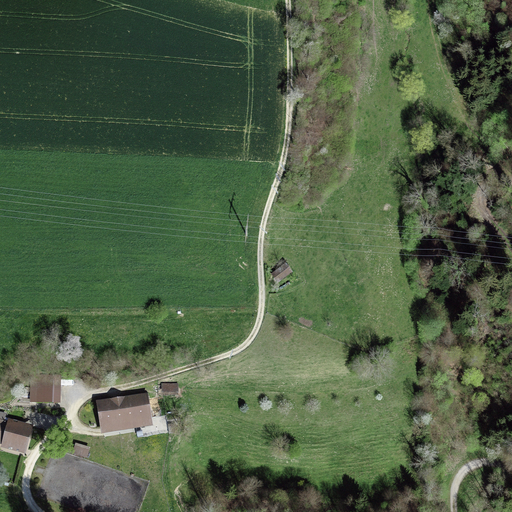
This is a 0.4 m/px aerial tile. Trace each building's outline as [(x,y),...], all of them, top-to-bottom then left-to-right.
[(285,266),(273,275),(278,281),(290,272),(285,266)] [(54,376),(37,376),(36,401),(53,402),(54,376)] [(178,394),(178,384),(162,384),(162,394),(178,394)] [(100,406),(103,428),(149,420),(145,399),(100,406)] [(29,430),(0,422),(0,442),(24,449),(29,430)] [(72,454),(87,459),(91,447),(76,443),(72,454)]
